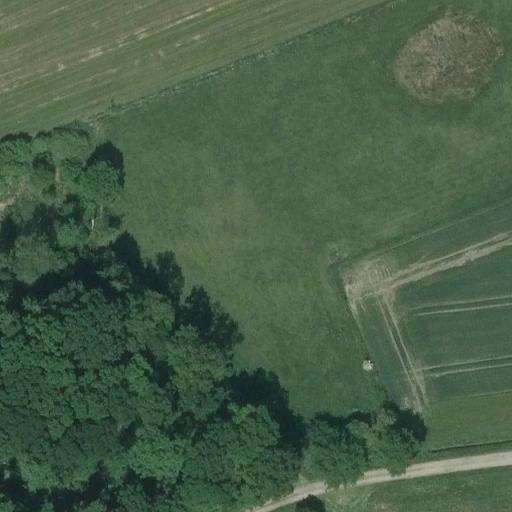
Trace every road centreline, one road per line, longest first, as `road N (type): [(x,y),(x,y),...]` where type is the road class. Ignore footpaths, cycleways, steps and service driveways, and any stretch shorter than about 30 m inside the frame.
road 1 (track): [(511,472),(282,511)]
road 2 (track): [(0,372),(143,308)]
